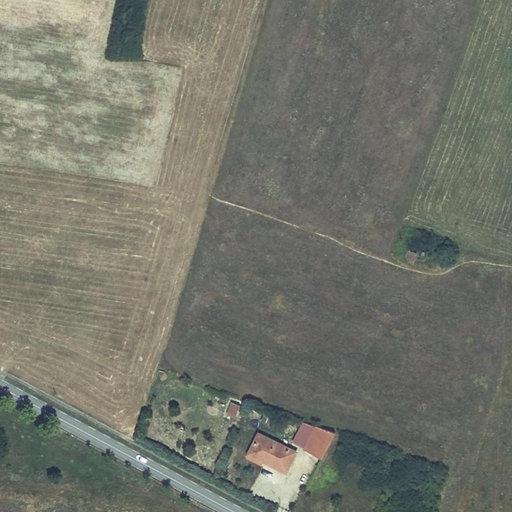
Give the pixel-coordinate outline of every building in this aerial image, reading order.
[(407,248),(403,259),(414,263),(419,253),(407,248)] [(226,414),(236,416),(239,403),(229,401),(226,414)] [(256,415),(253,430),(262,432),(265,417),(256,415)] [(302,451),(321,460),(333,436),(313,429),(302,451)] [(258,435),(248,453),(262,461),(285,472),(294,452),(258,435)] [(262,461),(248,453),(246,459),(259,466),(262,461)]
